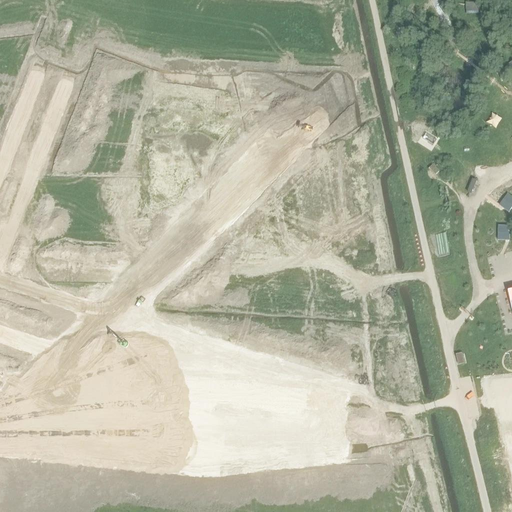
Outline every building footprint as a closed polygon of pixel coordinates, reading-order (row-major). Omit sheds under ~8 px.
[(397,48),(403,47),(399,29),(393,30),(397,48)] [(500,79),(511,73),(507,68),(503,70),(503,69),(497,73),(500,79)] [(433,165),(429,169),(438,179),(443,175),(433,165)] [(511,208),(511,198),(507,195),(499,207),(509,213),(511,208)] [(509,241),(509,227),(498,227),(498,241),(509,241)] [(511,506),(511,443),(498,445),(511,506)] [(453,511),(439,451),(342,461),(347,511),(453,511)]
